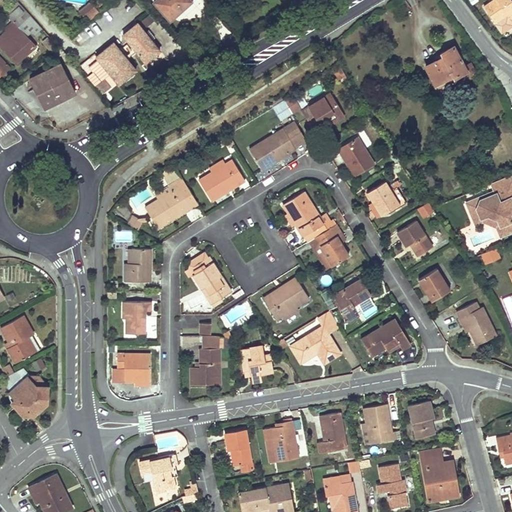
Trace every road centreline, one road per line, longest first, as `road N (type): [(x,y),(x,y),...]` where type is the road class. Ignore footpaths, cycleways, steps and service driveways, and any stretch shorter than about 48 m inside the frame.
road 1 (primary): [(88,192),(113,159),(367,0)]
road 2 (primary): [(345,0),(64,155)]
road 3 (residential): [(252,198),(300,170),(326,172),(431,337),(435,374)]
road 4 (residential): [(191,416),(435,374)]
road 5 (residential): [(175,419),(171,258),(212,223)]
road 6 (residential): [(212,223),(247,281),(287,258),(252,198)]
road 7 (residential): [(491,509),(461,403),(465,376)]
road 8 (secondary): [(79,303),(82,433)]
